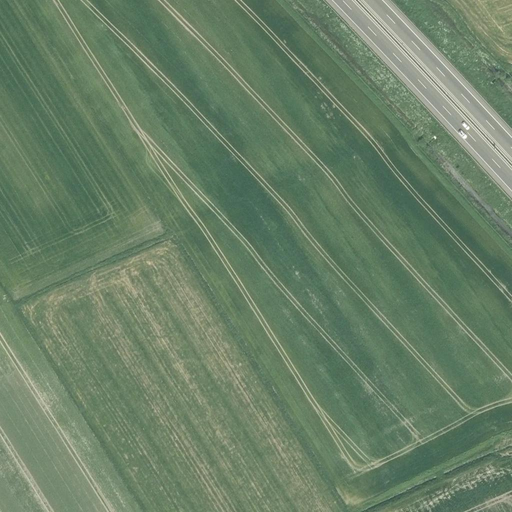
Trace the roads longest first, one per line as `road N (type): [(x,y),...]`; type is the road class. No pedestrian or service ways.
road 1 (motorway): [(340,0),(511,183)]
road 2 (motorway): [(511,150),(370,0)]
